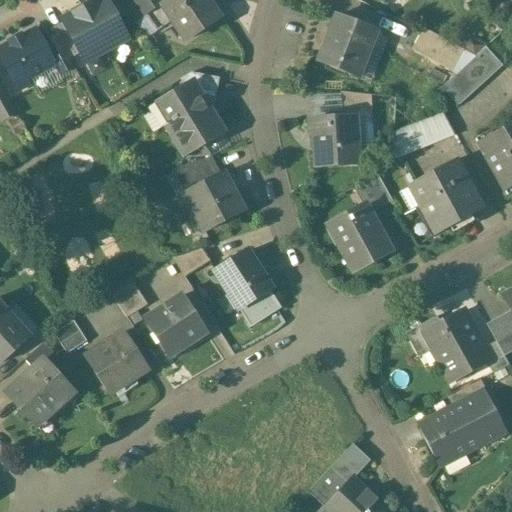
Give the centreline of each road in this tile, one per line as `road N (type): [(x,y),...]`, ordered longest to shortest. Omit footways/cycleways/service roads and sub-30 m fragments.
road 1 (residential): [(327,331),(257,109),(254,79),(276,0)]
road 2 (residential): [(36,509),(142,433),(327,331)]
road 3 (residential): [(327,331),(511,228)]
